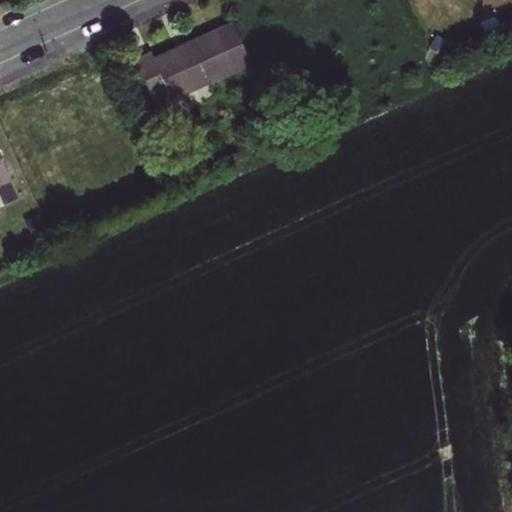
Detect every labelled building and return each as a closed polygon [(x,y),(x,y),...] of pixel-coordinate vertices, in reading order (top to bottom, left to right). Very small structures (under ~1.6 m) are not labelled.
[(169,94),(172,99),(251,64),(233,25),(185,46),(188,51),(157,65),(154,60),(151,54),(135,61),(153,101),(169,94)] [(185,46),(154,60),(157,65),(188,51),(185,46)] [(21,119),(39,159),(103,131),(100,124),(116,117),(99,77),(82,84),(85,90),(88,96),(57,110),(55,104),(21,119)] [(88,96),(85,90),(55,104),(57,110),(88,96)] [(0,185),(11,181),(0,156),(0,185)]
